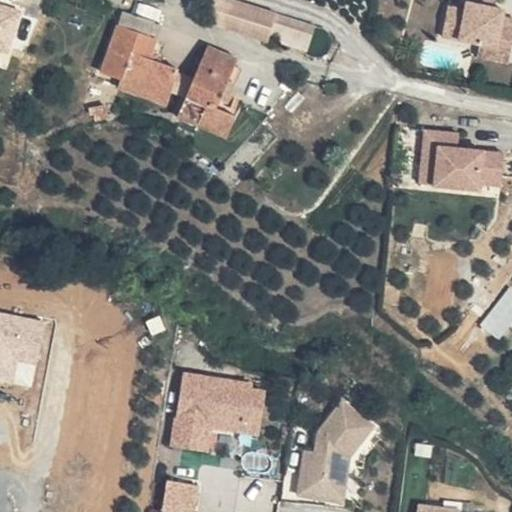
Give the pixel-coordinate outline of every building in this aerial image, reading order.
[(22,7),(0,0),(0,47),(9,51),(22,7)] [(322,25),(240,0),(222,0),(215,23),(314,53),(322,25)] [(511,47),(511,45),(511,15),(502,14),(504,7),(466,0),(465,9),(447,5),(441,34),(479,41),(511,47)] [(151,88),(179,98),(188,70),(159,61),(166,42),(153,37),(158,20),(124,9),(100,81),(129,90),(132,82),(151,88)] [(510,59),(511,47),(479,41),(477,53),(510,59)] [(245,60),(211,48),(193,102),(184,126),(212,135),(238,144),(247,118),(234,112),(237,104),(230,101),(245,60)] [(179,98),(151,88),(149,97),(177,106),(179,98)] [(465,134),(427,131),(423,191),(509,197),(511,156),(511,151),(464,148),(465,134)] [(196,374),(186,373),(185,384),(194,385),(196,374)] [(179,420),(213,424),(248,429),(251,410),(265,411),(268,390),(254,388),(256,383),(196,374),(194,385),(185,384),(179,420)] [(316,462),(306,460),(301,492),(346,499),(352,454),(377,423),(345,399),(321,429),(318,449),(316,462)] [(265,411),(251,410),(248,429),(262,432),(265,411)] [(179,420),(176,442),(210,447),(213,424),(179,420)] [(318,449),(308,448),(306,460),(316,462),(318,449)] [(195,511),(199,483),(173,479),(169,509),(189,511),(195,511)] [(437,511),(438,505),(405,503),(404,511),(437,511)]
